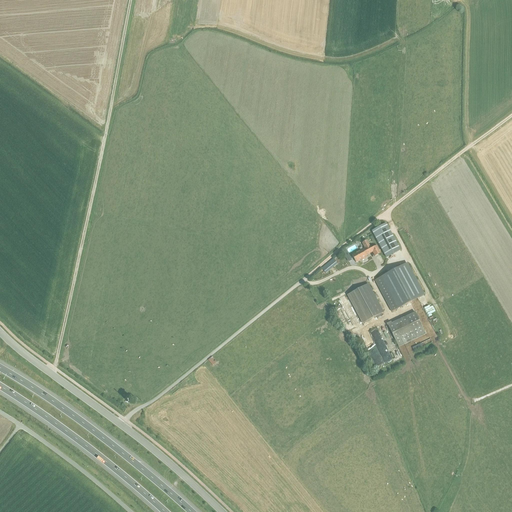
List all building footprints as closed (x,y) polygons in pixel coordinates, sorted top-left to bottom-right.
[(401,250),(386,223),(372,231),(386,258),(401,250)] [(373,253),(375,257),(381,253),(377,246),(371,249),(367,241),(362,243),(365,248),(352,255),(356,263),(362,260),(362,261),(368,258),(367,256),(373,253)] [(352,260),(346,248),(343,251),(349,262),(352,260)] [(322,269),(327,273),(338,264),(334,259),(322,269)] [(375,281),(392,312),(426,294),(408,263),(375,281)] [(348,295),(363,324),(384,313),(369,284),(348,295)] [(388,326),(399,347),(426,334),(415,312),(392,323),(391,322),(387,324),(388,326)] [(374,327),(365,331),(373,348),(370,349),(368,344),(364,345),(366,349),(365,349),(369,358),(383,352),(390,349),(379,324),(373,327),(374,327)] [(212,357),(208,360),(213,365),(217,362),(212,357)]
